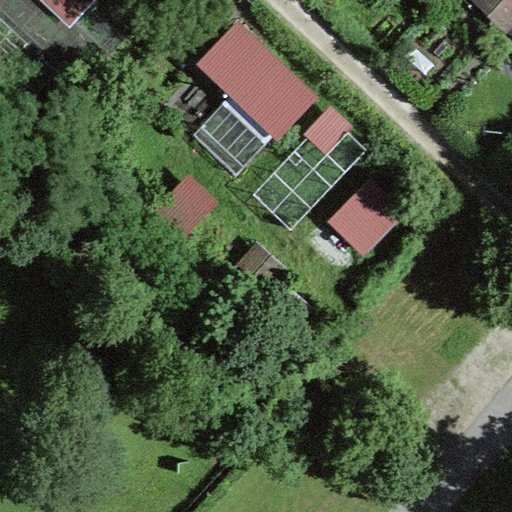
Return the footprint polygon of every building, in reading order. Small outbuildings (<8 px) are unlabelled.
[(50,0),(72,20),(90,0),(50,0)] [(511,0),(482,0),(506,23),(511,17),(511,0)] [(313,95),(238,24),(202,62),(278,133),(313,95)] [(370,183),(336,218),(364,247),(399,212),(370,183)] [(251,253),(234,270),(256,292),(274,275),(251,253)]
